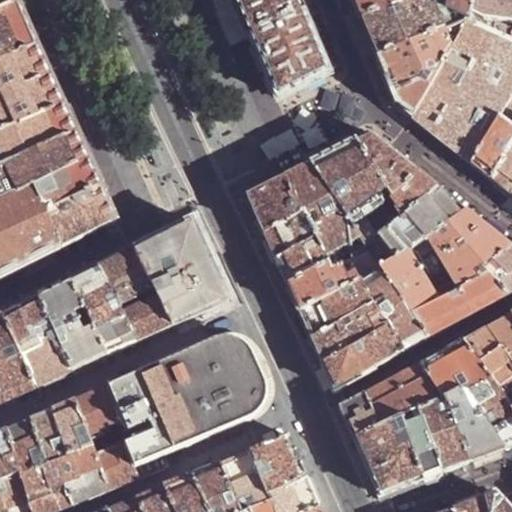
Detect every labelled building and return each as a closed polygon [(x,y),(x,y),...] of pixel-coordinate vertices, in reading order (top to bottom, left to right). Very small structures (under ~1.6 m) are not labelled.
[(0,0),(0,12),(20,3),(18,0),(0,0)] [(232,0),(208,0),(229,47),(249,37),(236,7),(232,0)] [(232,0),(236,7),(249,37),(302,12),(297,0),(232,0)] [(311,0),(297,0),(302,12),(314,6),(311,0)] [(350,0),(356,13),(359,21),(406,0),(350,0)] [(372,51),(376,59),(445,30),(436,8),(427,11),(422,0),(406,0),(359,21),(372,51)] [(449,7),(433,0),(422,0),(427,11),(436,8),(445,30),(453,49),(471,20),(470,19),(448,10),(449,7)] [(450,0),(449,7),(448,10),(470,19),(475,0),(450,0)] [(475,0),(470,19),(471,20),(498,33),(510,0),(475,0)] [(511,0),(510,0),(498,33),(511,40),(511,0)] [(29,24),(20,3),(0,12),(0,62),(38,46),(29,24)] [(302,12),(249,37),(263,68),(277,100),(328,75),(309,28),(302,12)] [(442,144),(469,165),(498,120),(511,98),(511,40),(498,33),(471,20),(453,49),(411,120),(417,124),(442,144)] [(396,108),(411,120),(453,49),(445,30),(376,59),(396,108)] [(50,71),(38,46),(0,62),(0,134),(64,104),(57,88),(50,71)] [(511,98),(498,120),(511,130),(511,98)] [(0,277),(0,278),(25,265),(0,199),(0,169),(78,133),(69,115),(64,104),(0,134),(0,277)] [(481,175),(490,181),(511,144),(511,130),(498,120),(469,165),(481,175)] [(94,170),(89,160),(78,133),(0,169),(0,199),(25,265),(42,258),(60,249),(46,215),(102,187),(94,170)] [(386,193),(403,218),(437,190),(426,181),(419,175),(383,146),(371,137),(356,144),(387,192),(386,193)] [(332,156),(311,167),(351,229),(365,219),(382,207),(377,199),(386,193),(387,192),(356,144),(332,156)] [(499,189),(508,196),(511,189),(511,144),(490,181),(499,189)] [(294,175),(284,180),(303,218),(315,242),(322,256),(336,250),(336,251),(352,244),(359,240),(351,229),(311,167),(294,175)] [(247,198),(264,237),(303,218),(284,180),(263,190),(247,198)] [(46,215),(60,249),(116,221),(102,187),(46,215)] [(380,270),(466,213),(448,198),(437,190),(403,218),(394,225),(377,239),(365,249),(368,254),(380,270)] [(403,218),(386,193),(377,199),(382,207),(394,225),(403,218)] [(382,207),(365,219),(377,239),(394,225),(382,207)] [(381,272),(411,316),(485,274),(480,269),(511,248),(491,232),(466,213),(380,270),(381,272)] [(271,251),(276,262),(315,242),(303,218),(264,237),(271,251)] [(365,219),(351,229),(359,240),(362,245),(365,249),(377,239),(365,219)] [(193,223),(135,251),(155,289),(211,263),(193,223)] [(283,278),(287,287),(327,266),(322,256),(315,242),(276,262),(283,278)] [(352,244),(336,251),(343,266),(349,263),(368,254),(365,249),(362,245),(354,249),(352,244)] [(485,274),(505,297),(511,293),(511,248),(480,269),(485,274)] [(336,250),(322,256),(327,266),(330,272),(340,267),(343,266),(336,251),(336,250)] [(114,261),(99,269),(119,308),(142,297),(141,296),(155,289),(135,251),(114,261)] [(361,282),(381,272),(380,270),(368,254),(349,263),(355,274),(359,282),(360,283),(361,282)] [(220,282),(211,263),(155,289),(155,290),(158,297),(174,327),(197,317),(229,302),(220,282)] [(340,267),(346,278),(355,274),(349,263),(343,266),(340,267)] [(293,302),(299,314),(359,282),(355,274),(346,278),(340,267),(330,272),(327,266),(287,287),(293,302)] [(108,357),(136,344),(122,316),(119,308),(99,269),(82,277),(71,283),(108,357)] [(411,349),(427,340),(411,316),(381,272),(361,282),(372,305),(370,306),(386,329),(404,353),(411,349)] [(485,274),(411,316),(427,340),(469,317),(505,297),(485,274)] [(304,326),(310,340),(370,306),(372,305),(361,282),(360,283),(359,282),(299,314),(304,326)] [(72,373),(108,357),(71,283),(55,291),(39,299),(72,373)] [(142,297),(145,304),(158,297),(155,290),(155,289),(141,296),(142,297)] [(119,308),(122,316),(146,305),(145,304),(142,297),(119,308)] [(156,336),(174,327),(158,297),(145,304),(146,305),(122,316),(136,344),(156,336)] [(19,309),(2,317),(36,390),(72,373),(39,299),(19,309)] [(317,353),(323,367),(386,329),(370,306),(310,340),(317,353)] [(496,324),(487,329),(511,363),(511,317),(511,316),(496,324)] [(0,405),(6,403),(36,390),(2,317),(0,317),(0,405)] [(330,384),(334,393),(404,353),(386,329),(323,367),(330,384)] [(472,337),(462,343),(491,382),(500,395),(505,403),(511,399),(511,363),(487,329),(472,337)] [(202,441),(252,420),(259,414),(265,405),(267,394),(266,383),(263,377),(252,354),(245,346),(236,341),(225,339),(212,342),(108,389),(123,423),(126,430),(128,433),(134,430),(134,431),(138,440),(126,445),(136,468),(161,458),(202,441)] [(421,365),(445,400),(446,400),(465,393),(468,395),(491,382),(462,343),(441,354),(421,365)] [(395,380),(412,415),(420,412),(439,403),(445,400),(421,365),(407,373),(395,380)] [(364,396),(380,429),(401,420),(412,415),(395,380),(377,389),(364,396)] [(468,395),(475,407),(500,395),(491,382),(468,395)] [(76,403),(89,437),(106,430),(113,428),(123,423),(108,389),(91,397),(76,403)] [(489,455),(504,450),(475,407),(468,395),(465,393),(446,400),(451,414),(470,463),(489,455)] [(511,446),(511,414),(511,413),(505,403),(500,395),(475,407),(504,450),(511,446)] [(351,431),(355,440),(380,429),(364,396),(342,409),(351,431)] [(439,403),(445,416),(451,414),(446,400),(445,400),(439,403)] [(63,409),(53,413),(70,458),(93,449),(89,437),(76,403),(63,409)] [(452,469),(470,463),(451,414),(445,416),(439,403),(420,412),(443,473),(452,469)] [(434,476),(443,473),(420,412),(412,415),(401,420),(423,481),(434,476)] [(41,419),(31,423),(48,469),(58,465),(71,460),(70,458),(53,413),(41,419)] [(381,497),(423,481),(401,420),(380,429),(355,440),(370,473),(381,497)] [(17,429),(7,433),(22,476),(23,480),(48,470),(48,469),(31,423),(17,429)] [(123,423),(113,428),(116,433),(126,430),(123,423)] [(114,450),(106,430),(89,437),(93,449),(97,457),(114,450)] [(0,436),(0,485),(22,476),(7,433),(0,436)] [(289,437),(249,454),(268,496),(309,479),(298,456),(289,437)] [(129,486),(140,482),(134,469),(136,468),(126,445),(114,450),(97,457),(111,493),(129,486)] [(93,500),(111,493),(97,457),(93,449),(70,458),(71,460),(58,465),(75,508),(93,500)] [(233,460),(221,465),(240,511),(248,511),(250,511),(271,503),(275,511),(310,511),(321,508),(316,496),(309,479),(268,496),(249,454),(233,460)] [(134,469),(140,482),(165,470),(163,464),(161,458),(136,468),(134,469)] [(66,511),(75,508),(58,465),(48,469),(48,470),(23,480),(34,511),(66,511)] [(206,472),(193,477),(208,511),(240,511),(221,465),(206,472)] [(0,511),(34,511),(23,480),(22,476),(0,485),(0,511)] [(137,500),(142,511),(208,511),(193,477),(137,500)] [(511,511),(496,496),(486,499),(490,511),(511,511)] [(490,511),(486,499),(453,511),(490,511)] [(142,511),(137,500),(122,507),(109,511),(142,511)] [(323,511),(321,508),(310,511),(275,511),(271,503),(250,511),(249,511),(323,511)]
